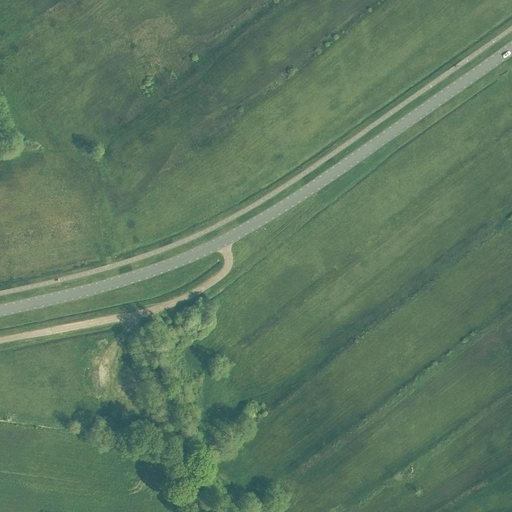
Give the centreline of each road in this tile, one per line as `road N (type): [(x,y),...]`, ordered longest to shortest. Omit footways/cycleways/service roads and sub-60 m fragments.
road 1 (tertiary): [(511,49),(220,243),(139,275),(0,309)]
road 2 (track): [(132,315),(199,511)]
